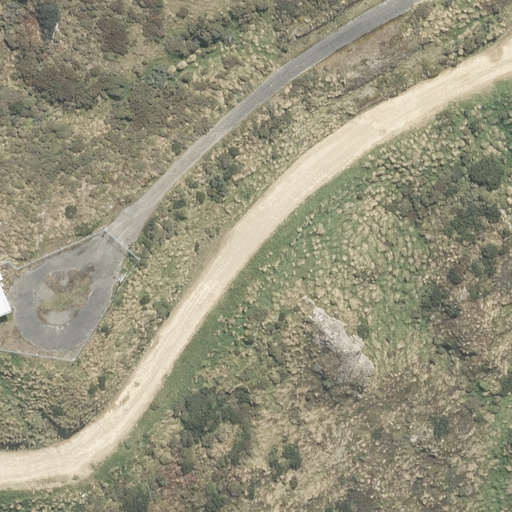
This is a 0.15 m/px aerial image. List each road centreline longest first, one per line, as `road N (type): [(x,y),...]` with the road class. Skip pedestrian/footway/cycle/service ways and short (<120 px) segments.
road 1 (unclassified): [(511,60),(330,155),(218,254),(156,360),(94,436),(0,473)]
road 2 (unclassified): [(409,0),(332,23),(174,145),(24,303)]
